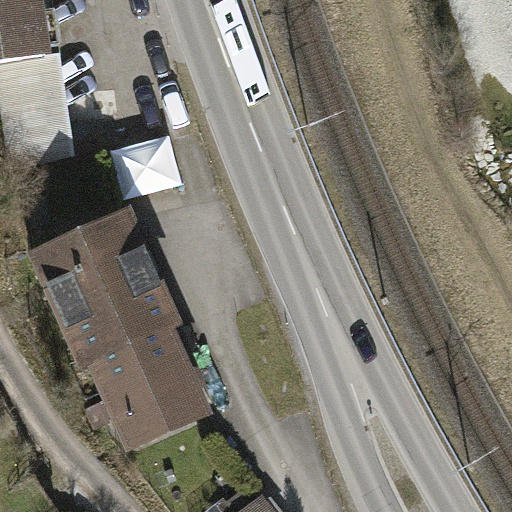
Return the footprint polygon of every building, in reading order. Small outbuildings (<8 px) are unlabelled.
[(0,0),(0,61),(47,54),(38,0),(0,0)] [(120,148),(132,194),(185,181),(173,134),(120,148)] [(120,448),(212,409),(128,211),(27,254),(77,371),(86,367),(120,448)] [(58,511),(33,475),(0,498),(9,511),(58,511)] [(275,511),(262,495),(240,511),(275,511)]
